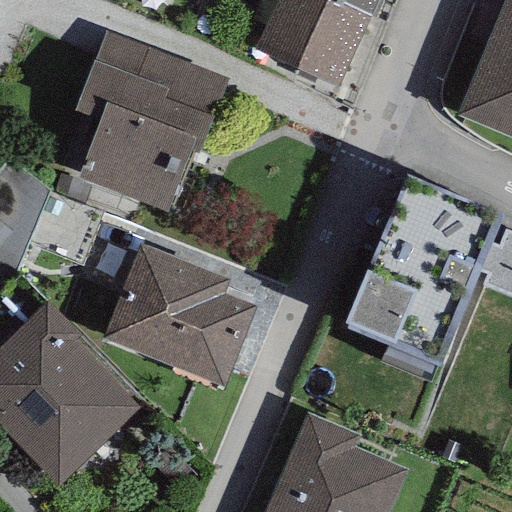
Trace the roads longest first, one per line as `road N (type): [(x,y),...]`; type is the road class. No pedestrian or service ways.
road 1 (residential): [(215,511),(377,115)]
road 2 (unknown): [(377,115),(59,0)]
road 3 (residential): [(511,184),(377,115)]
road 4 (residential): [(377,115),(425,0)]
